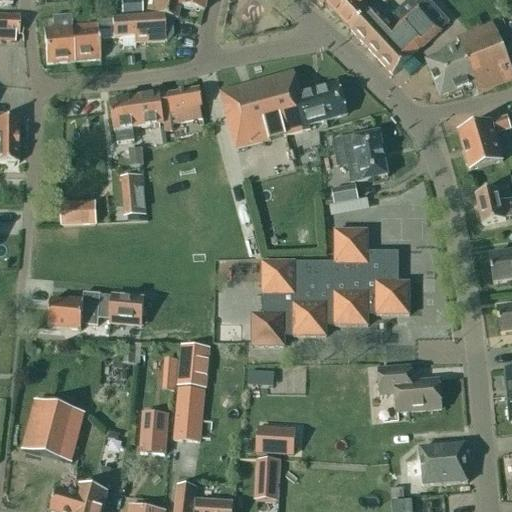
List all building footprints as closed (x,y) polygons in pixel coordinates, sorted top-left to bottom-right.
[(10,0),(0,0),(0,8),(11,6),(10,0)] [(150,0),(146,19),(158,18),(176,21),(178,8),(203,13),(205,0),(150,0)] [(330,0),(325,5),(350,32),(373,11),(372,10),(369,13),(361,5),(365,0),(330,0)] [(411,0),(385,23),(373,11),(350,32),(392,76),(411,60),(410,59),(440,33),(449,25),(426,0),(411,0)] [(141,3),(120,5),(121,19),(142,17),(141,3)] [(18,37),(19,19),(0,18),(0,43),(14,44),(14,37),(18,37)] [(74,64),(71,29),(70,19),(52,20),(53,32),(43,32),(46,67),(74,64)] [(162,19),(110,22),(111,40),(121,39),(122,51),(134,50),(134,46),(163,44),(163,43),(167,42),(171,37),(170,26),(166,22),(162,22),(162,19)] [(96,27),(71,29),(74,64),(99,62),(97,43),(110,42),(109,32),(109,23),(96,24),(96,27)] [(511,82),(511,74),(493,26),(456,40),(460,49),(426,63),(441,100),(475,86),(478,95),(511,82)] [(236,152),(289,137),(310,131),(309,126),(346,116),(338,86),(300,97),(294,73),(220,93),(236,152)] [(160,96),(159,96),(164,133),(172,132),(171,126),(202,121),(200,108),(202,108),(199,91),(160,98),(160,96)] [(164,133),(159,96),(109,103),(113,134),(115,133),(116,142),(133,140),(132,131),(163,127),(164,133)] [(495,135),(509,130),(506,119),(458,134),(469,173),(503,163),(495,135)] [(0,165),(17,166),(17,122),(0,121),(0,165)] [(388,178),(379,134),(332,143),(337,169),(348,168),(352,185),(388,178)] [(129,152),(130,167),(143,166),(142,151),(129,152)] [(142,177),(119,179),(122,218),(128,218),(128,224),(145,223),(142,177)] [(358,203),(356,193),(355,187),(331,191),(333,207),(358,203)] [(498,191),(475,196),(482,227),(505,222),(505,221),(511,219),(511,200),(501,203),(498,191)] [(95,226),(93,204),(59,206),(61,228),(95,226)] [(367,254),(367,233),(334,234),(335,266),(303,266),(303,268),(294,268),(294,267),(263,267),(263,298),(264,298),(265,318),(253,318),(253,351),(285,350),(285,338),(294,338),(294,340),(327,340),(327,328),(336,328),(336,329),(368,328),(368,317),(376,317),(376,318),(409,318),(408,285),(398,285),(398,275),(393,275),(393,262),(397,262),(397,254),(367,254)] [(511,256),(489,259),(493,286),(511,283),(511,256)] [(50,303),(48,330),(81,333),(82,326),(97,328),(98,321),(110,322),(110,324),(141,326),(143,301),(112,298),(112,299),(100,298),(100,297),(83,295),(82,302),(66,301),(66,304),(50,303)] [(511,308),(497,311),(500,337),(511,335),(511,308)] [(123,348),(122,366),(135,366),(136,349),(123,348)] [(183,348),(179,389),(202,391),(203,379),(207,379),(208,363),(199,362),(200,350),(183,348)] [(411,385),(410,369),(378,371),(380,399),(396,398),(397,415),(441,411),(439,383),(411,385)] [(258,388),(259,374),(249,373),(248,388),(258,388)] [(166,382),(165,392),(174,392),(175,383),(166,382)] [(200,444),(204,394),(179,392),(175,442),(200,444)] [(22,452),(71,465),(84,416),(35,403),(22,452)] [(164,458),(168,418),(142,416),(139,456),(164,458)] [(259,430),(257,455),(281,456),(283,432),(259,430)] [(467,485),(464,447),(420,451),(421,462),(405,463),(407,478),(423,476),(425,488),(467,485)] [(280,463),(255,462),(253,502),(278,503),(280,463)] [(97,482),(94,490),(107,494),(110,486),(97,482)] [(102,511),(107,495),(79,487),(76,498),(56,492),(50,511),(102,511)] [(192,511),(193,503),(194,491),(178,489),(175,511),(192,511)] [(404,499),(403,490),(390,491),(391,500),(404,499)] [(230,511),(231,505),(193,503),(192,511),(230,511)]
